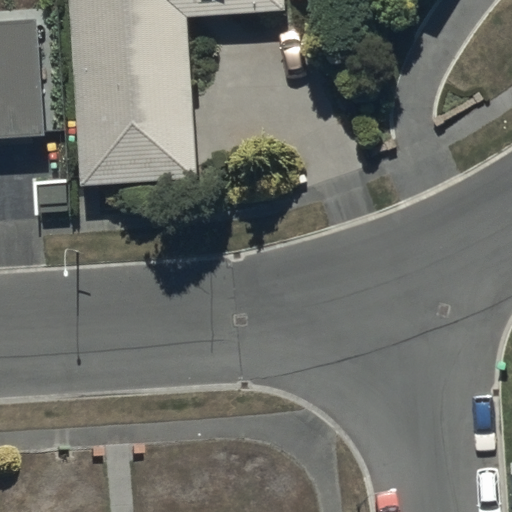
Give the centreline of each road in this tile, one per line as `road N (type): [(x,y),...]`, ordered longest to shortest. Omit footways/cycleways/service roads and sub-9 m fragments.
road 1 (residential): [(0,330),(245,310),(335,297),(422,271)]
road 2 (residential): [(422,271),(440,511)]
